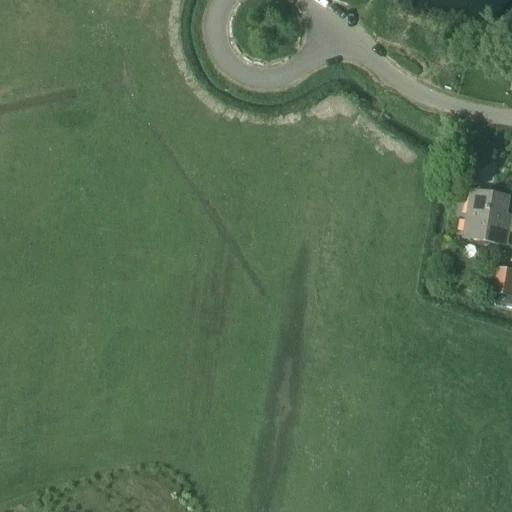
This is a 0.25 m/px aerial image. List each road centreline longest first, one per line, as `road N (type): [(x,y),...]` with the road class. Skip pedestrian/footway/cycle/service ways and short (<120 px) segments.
road 1 (unclassified): [(511,118),(416,93),(335,35)]
road 2 (unclassified): [(225,0),(215,40),(226,64),(251,78),(277,79),(335,35)]
